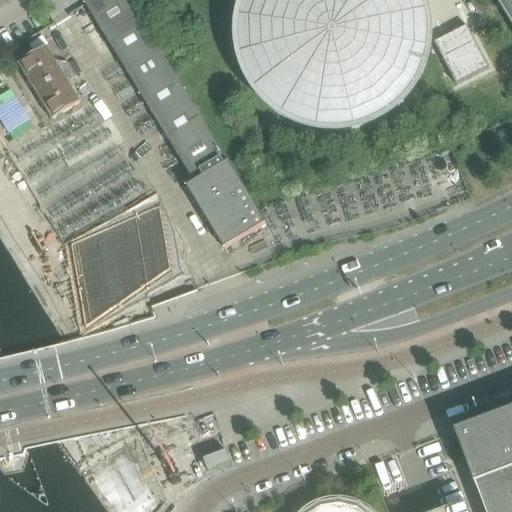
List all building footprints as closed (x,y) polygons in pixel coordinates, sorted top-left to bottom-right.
[(228,164),(127,0),(96,0),(85,7),(194,185),(228,164)] [(344,131),(363,126),(381,118),(397,107),(410,92),(420,75),(426,56),(428,36),(426,17),(420,0),(246,0),(241,18),(239,38),(241,57),(247,76),(257,93),(271,107),(287,119),(305,127),(324,131),(344,131)] [(511,0),(494,0),(511,28),(511,0)] [(467,29),(437,44),(458,85),(488,70),(467,29)] [(64,77),(47,49),(18,66),(35,94),(64,77)] [(81,105),(64,77),(35,94),(52,122),(81,105)] [(228,164),(194,185),(186,190),(224,252),(266,226),(257,212),(228,164)] [(511,511),(511,407),(481,419),(482,423),(461,432),(461,431),(455,434),(476,490),(484,511),(511,511)] [(19,444),(0,448),(0,462),(1,462),(5,461),(6,465),(10,464),(10,460),(24,458),(26,452),(19,444)]
